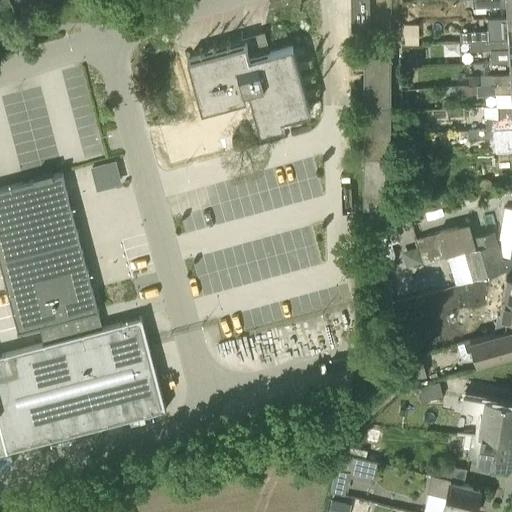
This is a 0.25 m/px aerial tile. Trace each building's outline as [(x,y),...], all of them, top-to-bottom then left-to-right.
[(370,29),(369,0),(350,0),(351,30),(370,29)] [(511,0),(471,0),(472,6),(506,6),(506,17),(511,16),(511,0)] [(470,41),(511,39),(511,16),(506,17),(487,18),(487,30),(460,31),(460,41),(470,41)] [(509,62),(511,61),(511,39),(470,41),(470,50),(491,49),(492,62),(509,60),(509,62)] [(260,132),(264,131),(283,125),(281,118),(309,111),(291,45),(268,52),(266,46),(255,49),(256,55),(250,57),(246,43),(188,59),(202,110),(246,98),(243,90),(248,89),(260,132)] [(362,208),(389,208),(390,55),(363,55),(362,208)] [(480,75),(480,85),(480,86),(511,83),(511,61),(509,62),(510,73),(480,75)] [(476,85),(480,85),(480,75),(468,75),(468,86),(476,85)] [(511,105),(511,106),(511,83),(480,86),(480,85),(476,85),(477,94),(477,95),(511,94),(511,105)] [(477,94),(476,85),(468,86),(461,86),(461,94),(477,94)] [(486,130),(511,128),(511,106),(511,105),(498,105),(498,118),(485,119),(486,128),(486,130)] [(416,131),(416,116),(403,116),(404,131),(416,131)] [(511,128),(486,130),(486,128),(468,129),(468,139),(499,138),(500,151),(511,150),(511,128)] [(34,180),(0,188),(0,259),(18,329),(17,329),(18,330),(40,325),(44,343),(0,354),(0,450),(5,449),(6,450),(7,450),(7,449),(163,408),(163,409),(165,408),(141,317),(139,317),(139,318),(93,330),(88,312),(98,309),(97,308),(96,308),(61,174),(62,174),(62,172),(52,175),(52,172),(33,176),(34,180)] [(504,271),(501,259),(493,230),(471,236),(474,246),(447,253),(456,283),(504,271)] [(415,237),(422,261),(444,254),(438,231),(415,237)] [(504,271),(509,269),(511,268),(511,242),(510,257),(501,259),(504,271)] [(490,313),(488,325),(504,327),(506,316),(511,317),(511,274),(506,274),(499,314),(490,313)] [(382,286),(389,284),(392,283),(391,278),(387,279),(380,280),(382,286)] [(401,319),(391,322),(395,336),(405,333),(401,319)] [(469,340),(476,364),(511,353),(511,332),(511,328),(469,340)] [(408,337),(396,340),(400,353),(412,349),(408,337)] [(400,360),(406,381),(427,375),(421,354),(400,360)] [(443,395),(438,380),(417,387),(422,402),(443,395)] [(477,434),(511,439),(511,401),(463,394),(459,417),(480,421),(477,434)] [(380,445),(383,431),(367,428),(364,442),(380,445)] [(469,447),(467,459),(510,466),(511,453),(511,439),(477,434),(465,433),(463,445),(469,447)] [(344,444),(342,452),(365,458),(367,450),(344,444)] [(342,452),(339,451),(330,491),(344,494),(348,476),(372,482),(377,461),(365,458),(342,452)] [(440,476),(464,481),(467,468),(443,465),(440,476)] [(445,497),(442,509),(453,511),(474,511),(480,490),(463,486),(464,481),(440,476),(430,474),(426,492),(445,497)] [(352,511),(355,498),(333,493),(328,511),(352,511)]
